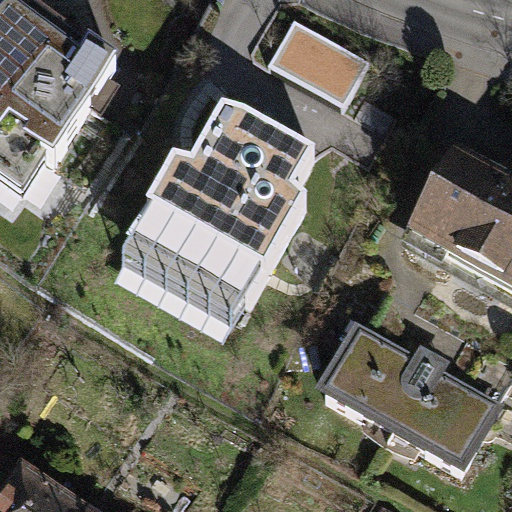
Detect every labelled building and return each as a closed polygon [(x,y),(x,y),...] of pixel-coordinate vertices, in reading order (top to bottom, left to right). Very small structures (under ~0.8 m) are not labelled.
[(0,161),(31,183),(44,165),(49,169),(112,70),(18,1),(0,22),(0,161)] [(324,87),(337,47),(297,33),(284,73),(324,87)] [(175,179),(128,262),(247,330),(308,217),(297,208),(317,171),(246,132),(224,127),(194,183),(175,179)] [(511,196),(511,197),(458,166),(412,245),(511,302),(511,196)] [(318,340),(350,359),(361,342),(368,329),(336,310),(318,340)] [(415,374),(361,342),(350,359),(325,402),(439,469),(475,409),(437,386),(425,407),(416,410),(405,403),(403,394),(415,374)] [(511,410),(500,404),(479,443),(485,444),(493,438),(511,447),(511,410)] [(69,511),(19,479),(0,508),(0,511),(69,511)]
